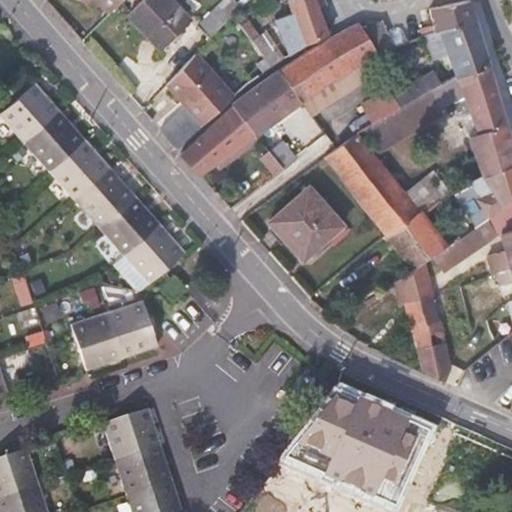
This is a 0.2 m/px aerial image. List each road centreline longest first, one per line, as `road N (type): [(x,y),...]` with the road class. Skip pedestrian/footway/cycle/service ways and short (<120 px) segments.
road 1 (tertiary): [(14,0),(268,288)]
road 2 (residential): [(0,436),(180,378),(259,308),(268,288)]
road 3 (tertiary): [(268,288),(341,354),(511,431)]
